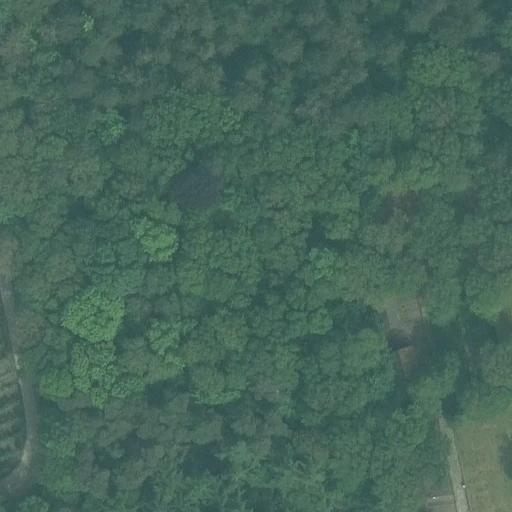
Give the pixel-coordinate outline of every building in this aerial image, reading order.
[(376,238),(374,263),(388,264),(390,240),(376,238)] [(511,321),(504,288),(486,292),(500,351),(511,347),(511,321)] [(375,295),(382,329),(396,327),(389,292),(375,295)] [(420,393),(407,349),(387,354),(399,399),(420,393)] [(426,421),(412,423),(416,443),(429,441),(426,421)] [(409,477),(411,511),(425,511),(423,476),(409,477)]
